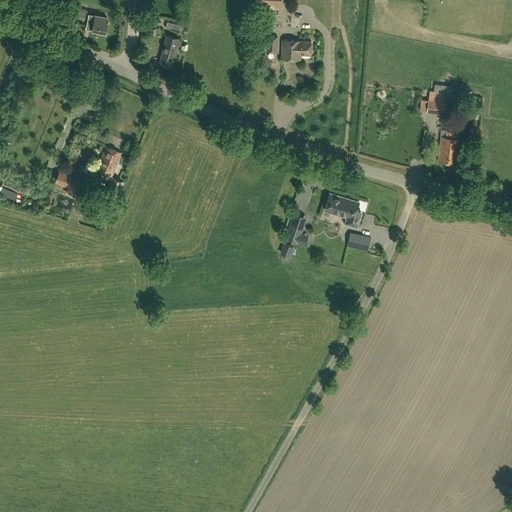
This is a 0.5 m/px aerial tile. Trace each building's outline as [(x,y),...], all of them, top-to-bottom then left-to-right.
[(87,10),(64,6),(63,16),(77,18),(77,17),(85,18),(87,10)] [(86,29),(92,30),(106,33),(108,22),(106,22),(107,17),(89,14),(86,29)] [(167,21),(166,28),(180,32),(181,25),(167,21)] [(172,66),(179,39),(166,35),(159,63),(172,66)] [(278,37),(268,37),(267,51),(277,51),(278,37)] [(282,40),(282,59),(301,59),(301,54),(311,54),(311,41),(302,41),(302,40),(282,40)] [(44,83),(47,75),(38,72),(35,79),(44,83)] [(455,87),(453,87),(435,84),(434,91),(454,93),(455,87)] [(429,100),(446,102),(447,97),(448,94),(432,91),(432,95),(430,95),(429,100)] [(445,114),(446,102),(429,100),(421,99),(420,111),(427,112),(445,114)] [(104,134),(106,128),(96,124),(94,130),(104,134)] [(461,139),(457,139),(458,132),(446,131),(446,137),(441,137),(438,161),(458,163),(461,139)] [(136,149),(140,142),(127,136),(123,143),(136,149)] [(111,177),(121,153),(106,146),(102,156),(103,156),(97,170),(105,173),(104,177),(111,180),(108,189),(119,193),(123,182),(111,177)] [(56,182),(80,191),(83,181),(59,173),(56,182)] [(329,193),(324,210),(347,217),(345,223),(357,227),(361,212),(356,211),(359,203),(356,202),(356,200),(352,199),(351,200),(337,196),(337,195),(329,193)] [(291,221),(285,239),(298,243),(304,226),(291,221)] [(348,245),(368,249),(370,238),(350,233),(348,245)] [(324,237),(321,245),(340,251),(343,243),(324,237)] [(284,243),(281,253),(290,256),(293,246),(284,243)]
